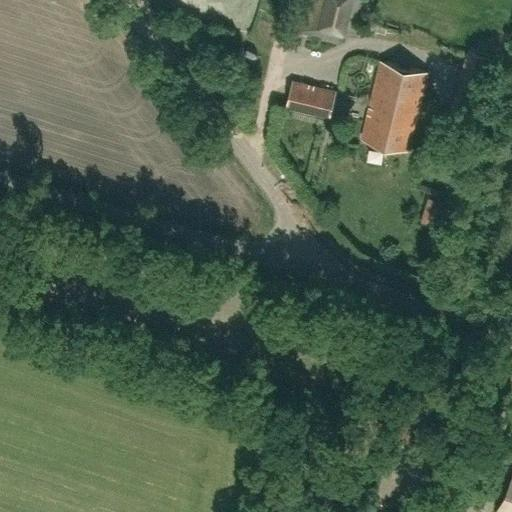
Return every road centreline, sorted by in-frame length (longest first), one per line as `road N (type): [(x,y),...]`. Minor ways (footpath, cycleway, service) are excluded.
road 1 (unclassified): [(298,268),(283,203),(123,0)]
road 2 (unclassified): [(298,268),(0,176)]
road 3 (unclassified): [(511,336),(298,268)]
